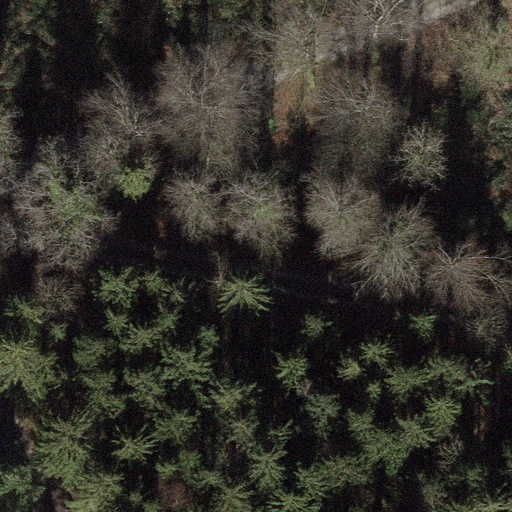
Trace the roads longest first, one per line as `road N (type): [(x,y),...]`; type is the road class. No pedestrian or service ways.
road 1 (track): [(0,240),(511,331)]
road 2 (track): [(468,0),(0,197)]
